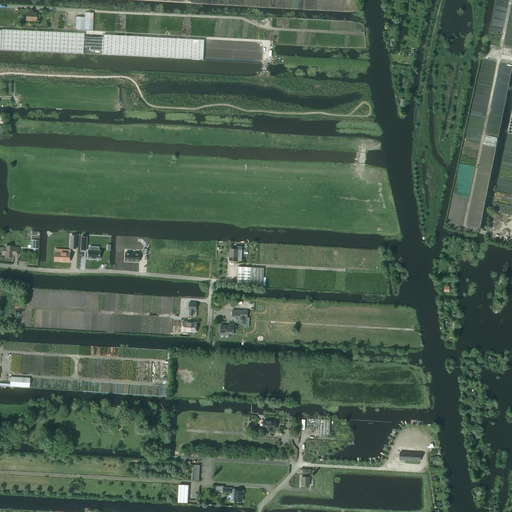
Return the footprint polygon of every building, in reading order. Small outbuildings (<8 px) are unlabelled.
[(36,17),(36,13),(32,13),(32,12),(28,11),(28,15),(26,15),(26,21),(34,21),(34,17),(36,17)] [(84,37),(84,33),(1,29),(1,30),(0,46),(0,49),(83,54),(83,47),(84,37)] [(103,51),(102,54),(203,60),(204,40),(104,35),(103,38),(84,37),(83,47),(90,48),(89,51),(103,51)] [(18,255),(18,248),(13,248),(13,246),(6,246),(5,249),(3,249),(3,253),(5,253),(5,257),(12,258),(12,255),(18,255)] [(242,250),(242,247),(235,246),(235,249),(230,249),(229,261),(237,261),(238,250),(242,250)] [(99,247),(98,247),(90,247),(90,250),(88,250),(88,254),(88,259),(97,259),(100,259),(100,251),(99,250),(99,247)] [(55,254),(55,261),(69,262),(70,251),(62,250),(61,254),(55,254)] [(139,262),(139,257),(139,253),(126,253),(126,256),(125,261),(139,262)] [(202,267),(202,268),(206,268),(206,266),(206,263),(206,261),(207,255),(203,255),(202,262),(198,261),(198,259),(189,259),(189,260),(185,260),(185,267),(192,267),(195,268),(195,267),(198,267),(202,267)] [(263,286),(264,268),(238,267),(237,285),(263,286)] [(232,310),(232,317),(239,318),(239,324),(246,324),(246,318),(247,318),(247,311),(232,310)] [(182,321),(182,332),(196,333),(197,322),(189,322),(189,321),(182,321)] [(234,328),(234,324),(229,324),(229,326),(221,325),(220,334),(225,334),(225,335),(229,335),(229,334),(233,334),(234,331),(236,331),(236,328),(234,328)] [(320,419),(319,437),(329,437),(330,420),(320,419)] [(276,429),(276,421),(264,421),(263,428),(266,428),(266,430),(272,430),(273,429),(276,429)] [(401,452),(401,460),(420,461),(420,453),(401,452)] [(309,486),(310,477),(302,477),(301,486),(309,486)] [(179,484),(178,503),(188,503),(189,485),(179,484)] [(235,491),(231,490),(231,488),(223,488),(223,486),(216,486),(216,490),(223,491),(223,493),(231,493),(231,494),(232,494),(232,500),(234,501),(242,502),(242,497),(243,497),(244,496),(244,491),(243,491),(235,490),(235,491)]
